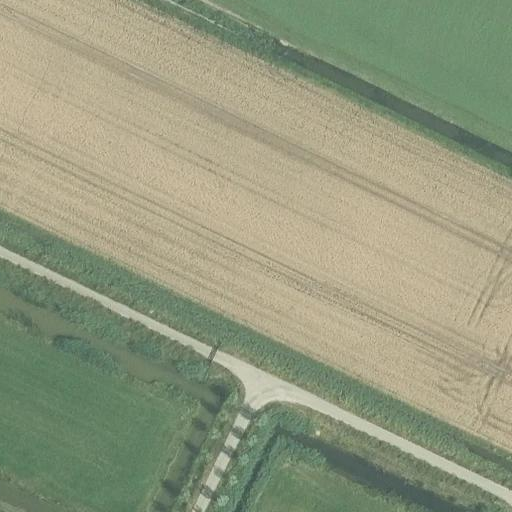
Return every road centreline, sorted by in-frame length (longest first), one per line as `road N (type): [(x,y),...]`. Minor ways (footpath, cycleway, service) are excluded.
road 1 (residential): [(257,380),(511,502)]
road 2 (track): [(0,255),(211,358)]
road 3 (residential): [(194,511),(257,380)]
